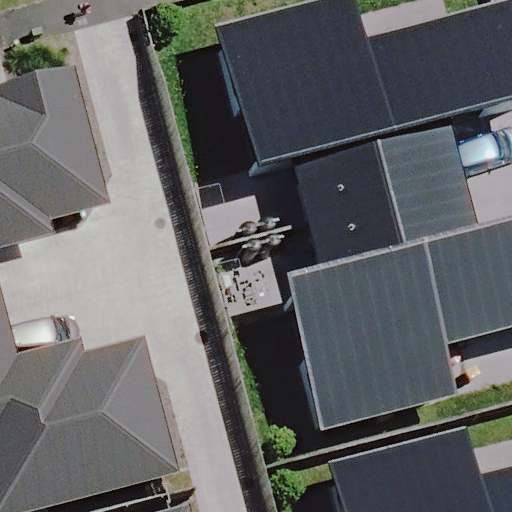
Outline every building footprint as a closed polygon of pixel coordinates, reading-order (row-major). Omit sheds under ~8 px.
[(284,167),(300,229),(457,187),(449,159),(441,130),(511,110),(511,17),(509,6),(357,46),(344,0),(339,0),(206,35),(244,177),(284,167)] [(0,254),(45,243),(42,229),(104,213),(67,73),(0,90),(0,254)] [(457,187),(300,229),(315,285),(275,295),(313,437),(452,400),(439,352),(511,332),(511,226),(470,238),(464,217),(457,187)] [(0,331),(0,511),(57,511),(175,481),(138,341),(75,358),(72,345),(8,362),(2,339),(0,331)] [(511,511),(511,472),(471,483),(458,436),(319,473),(329,511),(511,511)]
